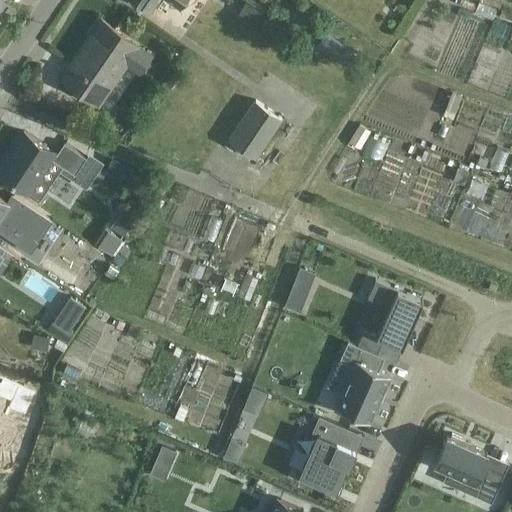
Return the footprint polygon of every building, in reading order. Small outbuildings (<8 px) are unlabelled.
[(174,0),(134,0),(135,0),(139,3),(140,2),(151,9),(157,0),(171,0),(174,1),(174,0)] [(264,14),(245,1),(236,15),(255,28),(264,14)] [(91,103),(96,101),(99,104),(127,63),(140,71),(151,54),(139,46),(139,45),(101,19),(90,34),(94,36),(64,80),(83,93),(84,98),(91,103)] [(331,39),(324,50),(345,65),(353,53),(331,39)] [(422,91),(418,101),(425,104),(429,94),(422,91)] [(282,118),(256,100),(229,140),(255,157),(282,118)] [(424,109),(419,127),(429,129),(433,112),(424,109)] [(359,124),(353,135),(364,141),(370,130),(359,124)] [(370,146),(386,154),(398,132),(381,124),(370,146)] [(47,146),(24,131),(0,166),(0,172),(14,182),(27,191),(50,157),(76,175),(87,157),(81,153),(65,142),(57,153),(47,146)] [(458,167),(453,181),(464,185),(469,171),(458,167)] [(0,196),(0,229),(31,251),(51,220),(15,195),(9,203),(0,196)] [(111,226),(123,235),(134,219),(122,210),(111,226)] [(122,240),(108,229),(106,228),(95,242),(112,254),(122,240)] [(0,260),(1,260),(18,271),(24,262),(0,244),(0,260)] [(123,245),(119,250),(125,254),(129,249),(123,245)] [(101,253),(91,267),(93,268),(87,276),(94,280),(99,273),(100,273),(109,260),(101,253)] [(119,254),(115,261),(121,264),(125,258),(119,254)] [(287,298),(287,299),(302,305),(314,274),(299,267),(299,268),(287,298)] [(253,289),(260,271),(252,268),(245,285),(253,289)] [(243,287),(246,274),(230,270),(227,283),(243,287)] [(364,329),(357,344),(377,353),(384,339),(402,347),(423,299),(375,278),(367,297),(389,306),(377,334),(364,329)] [(55,317),(47,329),(67,342),(75,330),(72,328),(86,306),(71,296),(57,318),(55,317)] [(139,328),(131,325),(128,332),(128,334),(135,337),(139,328)] [(50,338),(33,334),(30,346),(47,350),(50,338)] [(354,366),(336,407),(369,421),(390,374),(379,369),(385,356),(377,353),(357,344),(348,340),(339,360),(354,366)] [(252,385),(243,407),(259,414),(268,392),(252,385)] [(318,434),(300,473),(335,488),(347,462),(349,463),(349,461),(355,448),(351,447),(358,431),(319,414),(312,431),(318,434)] [(477,495),(491,502),(504,472),(482,463),(487,452),(462,441),(463,438),(452,433),(451,436),(447,434),(434,462),(482,483),(477,495)] [(232,438),(225,454),(240,460),(247,444),(232,438)] [(159,453),(174,459),(178,450),(163,444),(159,453)] [(302,511),(304,509),(277,498),(270,511),(302,511)]
